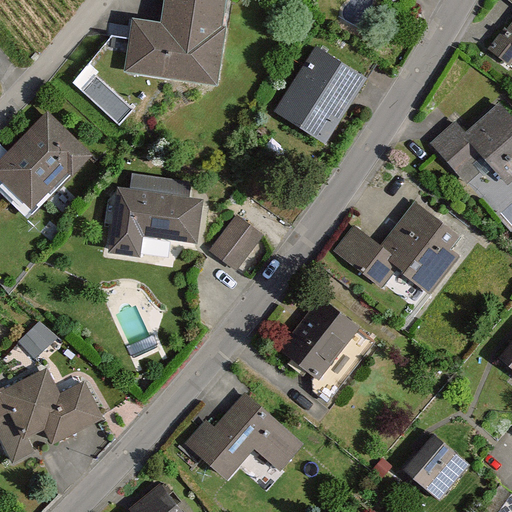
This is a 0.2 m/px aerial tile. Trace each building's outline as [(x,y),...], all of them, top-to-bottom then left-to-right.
[(227,0),(164,0),(162,20),(131,16),(124,72),(218,83),(227,0)] [(369,79),(316,44),(273,109),(326,143),(369,79)] [(450,118),(429,137),(469,181),(490,162),(510,185),(511,182),(511,118),(495,100),(462,131),(450,118)] [(91,155),(47,111),(0,157),(0,184),(31,215),(91,155)] [(203,197),(115,186),(107,252),(140,256),(143,235),(198,242),(203,197)] [(354,221),(332,248),(385,290),(401,270),(430,293),(470,243),(415,199),(380,242),(354,221)] [(233,211),(206,247),(237,270),(264,234),(233,211)] [(322,297),(281,350),(319,380),(360,326),(322,297)] [(42,317),(22,339),(40,354),(59,333),(42,317)] [(47,365),(0,388),(0,441),(10,462),(102,416),(83,380),(60,391),(47,365)] [(204,418),(184,440),(228,479),(255,448),(278,469),(301,443),(243,392),(213,426),(204,418)] [(434,432),(403,468),(440,501),(472,464),(434,432)] [(120,511),(183,511),(159,481),(120,511)]
